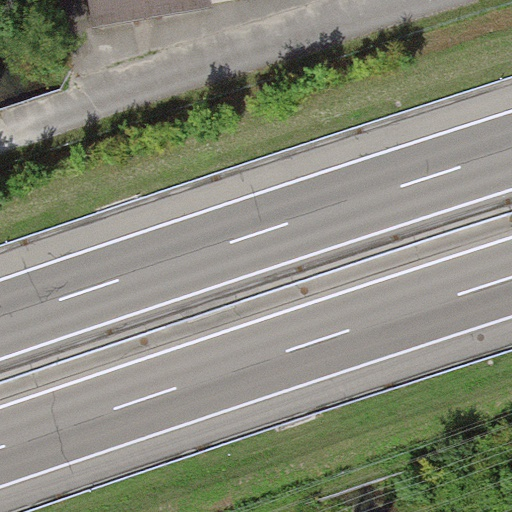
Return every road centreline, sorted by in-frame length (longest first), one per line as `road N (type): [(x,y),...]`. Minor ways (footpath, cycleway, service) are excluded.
road 1 (motorway): [(0,448),(511,280)]
road 2 (motorway): [(511,153),(0,321)]
road 3 (track): [(0,145),(423,0)]
